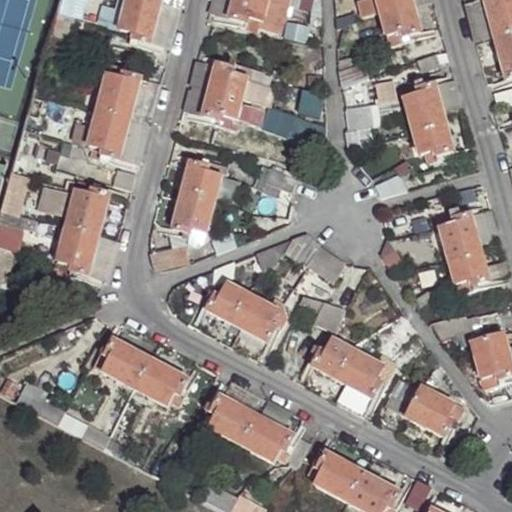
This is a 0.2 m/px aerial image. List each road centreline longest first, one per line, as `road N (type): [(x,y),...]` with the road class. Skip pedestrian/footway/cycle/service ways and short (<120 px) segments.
road 1 (residential): [(199,0),(133,251),(133,298),(143,324),(511,511)]
road 2 (residential): [(511,223),(450,0)]
